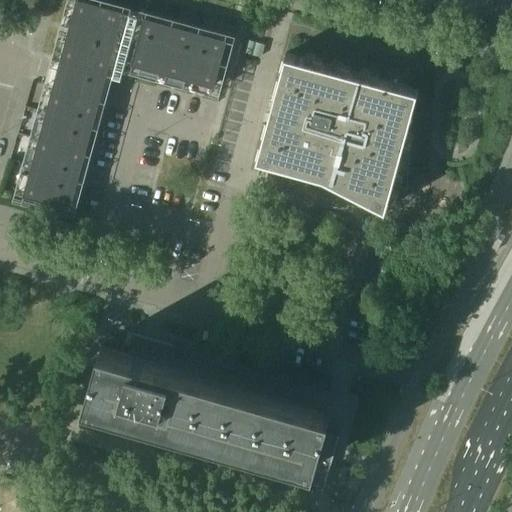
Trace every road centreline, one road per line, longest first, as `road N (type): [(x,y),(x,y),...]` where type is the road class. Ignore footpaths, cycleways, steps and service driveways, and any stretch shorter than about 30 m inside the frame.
road 1 (residential): [(333,350),(0,254)]
road 2 (residential): [(230,511),(0,445)]
road 3 (secondary): [(511,301),(410,511)]
